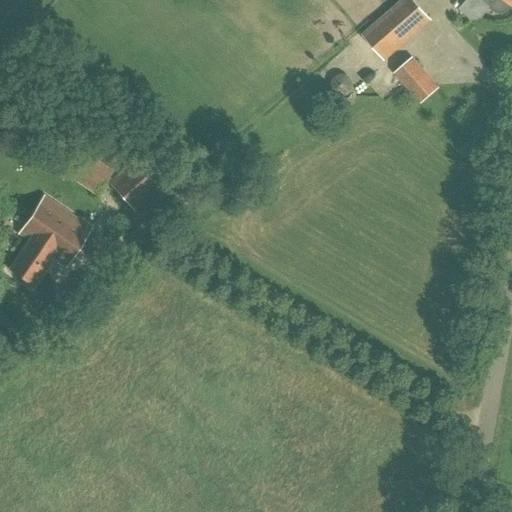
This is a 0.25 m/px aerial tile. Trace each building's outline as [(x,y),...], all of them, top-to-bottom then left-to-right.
[(384,62),(425,26),(431,21),(412,0),(401,0),(389,11),(361,34),(384,62)] [(511,7),(511,0),(479,0),(489,10),(494,12),(498,14),(501,14),(505,12),(508,11),(511,7)] [(413,56),(394,72),(421,103),(440,87),(413,56)] [(97,199),(114,171),(86,152),(80,148),(62,175),(97,199)] [(135,213),(169,180),(143,150),(108,183),(135,213)] [(65,267),(90,228),(44,196),(18,235),(27,243),(8,271),(33,287),(52,257),(65,267)]
